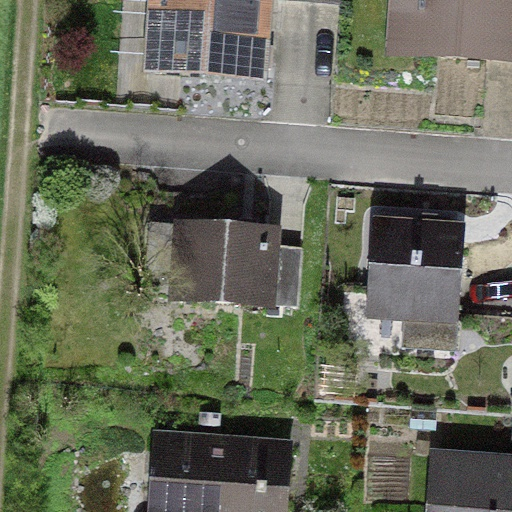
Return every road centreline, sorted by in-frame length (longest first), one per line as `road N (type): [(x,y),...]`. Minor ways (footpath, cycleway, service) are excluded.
road 1 (track): [(41,0),(0,510)]
road 2 (residential): [(34,143),(511,175)]
